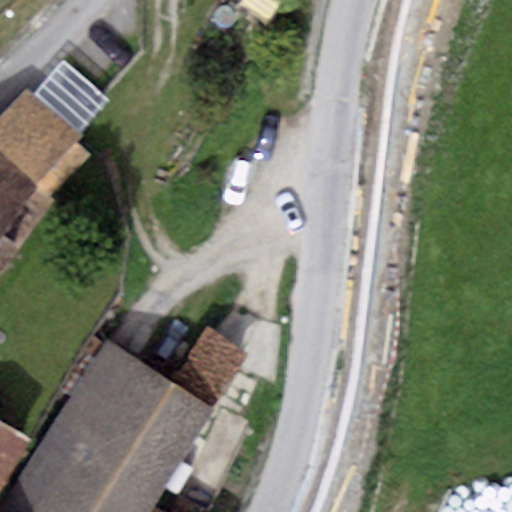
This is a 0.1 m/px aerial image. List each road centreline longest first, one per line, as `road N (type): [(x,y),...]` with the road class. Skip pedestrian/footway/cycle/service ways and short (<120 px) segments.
road 1 (tertiary): [(283,511),(314,350),(334,72),(349,0)]
road 2 (track): [(166,0),(159,56),(135,104),(167,283)]
road 3 (residential): [(91,0),(0,86)]
